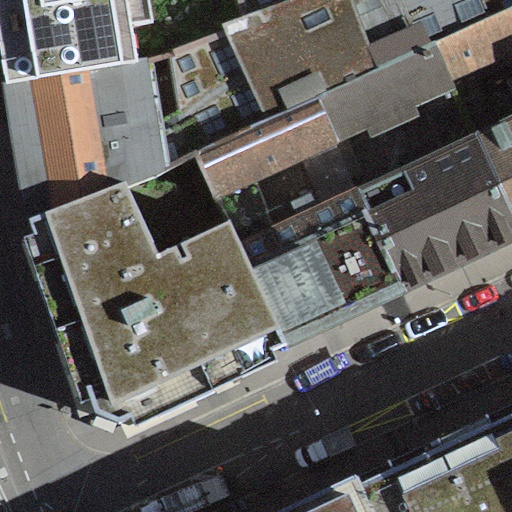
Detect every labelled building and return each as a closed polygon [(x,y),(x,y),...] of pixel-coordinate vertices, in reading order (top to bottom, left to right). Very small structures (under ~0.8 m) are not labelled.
[(0,0),(0,43),(7,86),(134,65),(123,0),(0,0)] [(511,0),(346,0),(356,25),(305,48),(286,8),(248,22),(249,25),(174,53),(174,56),(184,125),(148,141),(153,174),(196,154),(315,98),(334,140),(422,100),(442,145),(471,132),(447,78),(431,44),(480,21),(480,23),(511,8),(511,0)] [(249,25),(248,22),(242,0),(159,0),(168,30),(174,53),(249,25)] [(242,0),(248,22),(286,8),(309,0),(242,0)] [(431,44),(447,78),(449,77),(511,49),(511,8),(480,23),(480,21),(431,44)] [(30,223),(126,185),(143,179),(153,174),(148,141),(134,65),(7,86),(30,223)] [(214,194),(216,194),(334,140),(315,98),(196,154),(214,194)] [(475,140),(511,219),(511,121),(477,137),(474,139),(475,140)] [(358,194),(402,290),(511,238),(511,219),(475,140),(358,194)] [(209,380),(285,345),(239,249),(228,224),(227,223),(225,224),(159,255),(128,187),(126,185),(30,223),(34,235),(49,278),(38,282),(37,282),(58,342),(59,342),(70,338),(91,400),(95,414),(118,423),(131,418),(130,417),(153,406),(159,417),(159,418),(215,392),(214,391),(209,380)] [(239,249),(285,345),(402,290),(358,194),(319,212),(311,196),(270,215),(278,231),(241,249),(239,249)] [(511,511),(511,403),(356,476),(355,477),(371,511),(511,511)] [(371,511),(355,477),(355,476),(277,511),(371,511)]
